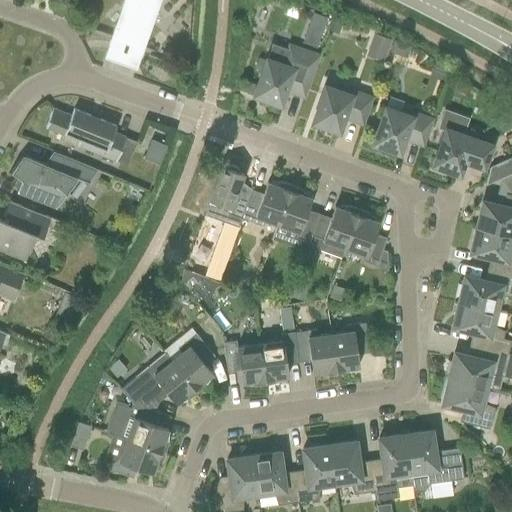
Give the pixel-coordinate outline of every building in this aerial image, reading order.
[(123,0),(110,37),(143,48),(152,22),(148,12),(158,5),(160,0),(123,0)] [(312,12),(308,21),(323,26),(326,17),(312,12)] [(333,15),(327,30),(337,34),(338,31),(342,19),(333,15)] [(373,33),(369,43),(387,49),(390,39),(373,33)] [(393,39),(389,51),(405,56),(409,45),(393,39)] [(266,59),(262,71),(253,95),(279,105),(286,86),(291,88),(289,93),(303,98),(318,55),(288,44),(286,49),(271,43),(267,56),(266,59)] [(262,71),(266,59),(267,56),(257,53),(252,67),(262,71)] [(324,86),(311,122),(338,132),(344,113),(349,115),(347,120),(362,125),(371,97),(341,87),(339,92),(324,86)] [(115,126),(73,109),(70,116),(52,108),(44,126),(78,140),(76,146),(115,162),(125,137),(113,133),(115,126)] [(384,108),(372,144),(398,153),(405,134),(410,136),(408,141),(422,146),(432,119),(401,108),(399,113),(384,108)] [(437,128),(444,130),(432,165),(459,175),(465,156),(470,158),(468,163),(482,168),(492,140),(462,129),(466,118),(443,110),(437,128)] [(150,139),(144,153),(158,159),(158,160),(165,142),(151,136),(150,139)] [(75,199),(97,170),(57,154),(51,167),(22,155),(10,172),(20,179),(15,191),(54,207),(65,192),(75,199)] [(499,179),(511,173),(511,160),(511,157),(489,166),(485,185),(499,179)] [(208,200),(209,200),(204,215),(237,227),(240,218),(249,194),(237,190),(243,174),(239,173),(237,169),(234,167),(231,166),(227,166),(223,167),(220,166),(208,200)] [(511,173),(499,179),(510,195),(507,207),(481,201),(475,227),(511,235),(511,173)] [(261,199),(249,194),(240,218),(262,226),(264,220),(276,224),(290,185),(281,182),(271,181),(271,184),(266,182),(261,199)] [(299,189),(290,185),(276,224),(298,232),(296,238),(308,242),(316,218),(304,214),(310,198),(306,196),(307,194),(299,189)] [(0,251),(24,261),(35,234),(41,236),(49,217),(26,208),(8,201),(0,220),(0,251)] [(308,242),(307,245),(319,249),(340,257),(344,248),(358,209),(348,206),(338,205),(338,208),(334,206),(330,218),(328,223),(316,218),(308,242)] [(358,209),(344,248),(365,256),(363,262),(375,266),(381,250),(386,238),(385,237),(383,242),(372,238),(374,233),(378,222),(373,220),(375,218),(367,213),(358,209)] [(117,245),(125,231),(109,225),(103,239),(117,245)] [(511,238),(511,235),(475,227),(469,252),(494,259),(492,270),(511,275),(511,252),(509,251),(511,238)] [(189,252),(183,269),(190,271),(195,273),(196,274),(202,256),(189,252)] [(22,273),(1,265),(0,264),(0,294),(11,299),(22,273)] [(180,277),(178,282),(189,294),(195,302),(219,282),(218,281),(196,274),(195,273),(190,271),(183,269),(180,277)] [(511,295),(511,275),(492,270),(489,282),(463,275),(461,284),(457,283),(453,297),(458,298),(457,301),(494,310),(498,296),(511,297),(511,295)] [(295,284),(291,296),(292,297),(303,301),(307,288),(295,284)] [(332,284),(327,296),(329,297),(339,301),(344,289),(332,284)] [(63,293),(60,301),(75,307),(80,300),(63,293)] [(494,310),(457,301),(451,327),(484,335),(482,347),(507,353),(510,340),(502,338),(503,331),(491,325),(494,310)] [(289,306),(277,307),(279,320),(290,318),(289,306)] [(150,323),(151,317),(147,312),(138,319),(145,327),(150,323)] [(342,326),(343,332),(330,334),(335,375),(345,373),(354,369),(353,367),(357,366),(355,349),(367,348),(368,352),(364,322),(342,326)] [(335,375),(330,334),(317,336),(316,329),(293,332),(297,357),(309,356),(312,373),(316,372),(316,375),(326,376),(335,375)] [(180,352),(170,360),(196,393),(203,386),(209,378),(207,377),(211,373),(200,360),(209,352),(212,356),(213,356),(201,340),(194,332),(176,347),(180,352)] [(297,357),(293,332),(280,334),(281,340),(259,344),(264,385),(274,383),(283,379),(282,377),(287,376),(284,359),(297,357)] [(378,333),(378,339),(378,350),(390,349),(390,333),(378,333)] [(264,385),(259,344),(236,347),(235,340),(222,342),(226,372),(227,372),(226,367),(238,366),(241,383),(245,382),(245,385),(255,386),(264,385)] [(453,352),(451,361),(447,360),(443,373),(448,374),(447,378),(484,387),(497,390),(501,376),(511,378),(511,375),(511,354),(507,353),(482,347),(479,358),(453,352)] [(163,352),(119,388),(131,403),(154,411),(157,401),(158,401),(155,397),(164,389),(175,403),(179,400),(180,402),(188,398),(196,393),(170,360),(163,352)] [(114,361),(106,367),(115,377),(125,369),(117,359),(114,361)] [(484,387),(447,378),(441,404),(466,410),(463,422),(488,428),(493,407),(481,402),(484,387)] [(18,380),(14,389),(17,390),(26,394),(30,385),(18,380)] [(131,403),(129,408),(117,403),(106,432),(125,439),(164,453),(167,443),(168,434),(165,434),(167,429),(151,423),(155,412),(159,414),(160,413),(154,411),(131,403)] [(13,418),(17,409),(8,405),(4,414),(13,418)] [(77,425),(76,427),(69,446),(81,450),(90,427),(77,422),(77,425)] [(434,456),(433,452),(430,430),(404,434),(411,485),(410,485),(411,492),(423,491),(428,483),(450,480),(446,455),(434,456)] [(467,430),(461,437),(471,446),(478,439),(467,430)] [(1,431),(0,435),(0,457),(4,458),(7,447),(8,447),(10,441),(12,434),(1,431)] [(411,485),(404,434),(378,438),(381,464),(370,465),(373,491),(374,491),(375,500),(398,497),(397,487),(410,485),(411,485)] [(125,439),(118,460),(116,459),(112,462),(110,470),(131,478),(135,467),(151,473),(153,468),(155,470),(160,462),(164,453),(125,439)] [(354,441),(328,445),(333,483),(348,481),(352,494),(373,491),(370,465),(358,467),(354,441)] [(305,475),(294,476),(297,502),(318,499),(318,485),(333,483),(328,445),(302,448),(305,475)] [(297,502),(294,476),(282,478),(278,452),(252,455),(257,493),(272,491),(276,505),(297,502)] [(218,480),(215,487),(211,499),(220,511),(223,511),(242,509),(242,496),(257,493),(252,455),(226,459),(228,479),(218,480)]
